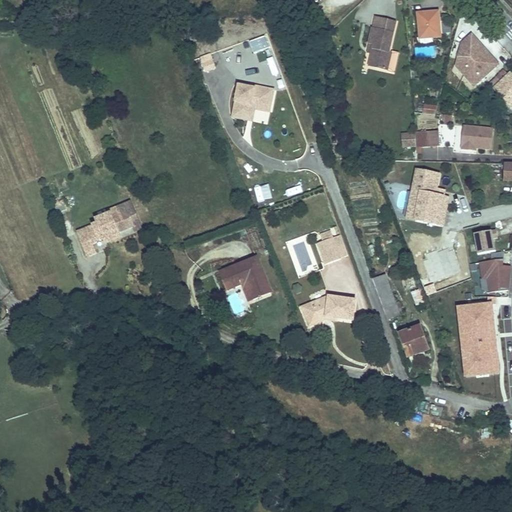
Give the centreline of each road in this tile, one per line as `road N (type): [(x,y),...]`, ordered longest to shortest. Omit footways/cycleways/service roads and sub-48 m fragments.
road 1 (residential): [(19,305),(113,299),(258,353),(400,384)]
road 2 (residential): [(321,158),(400,384)]
